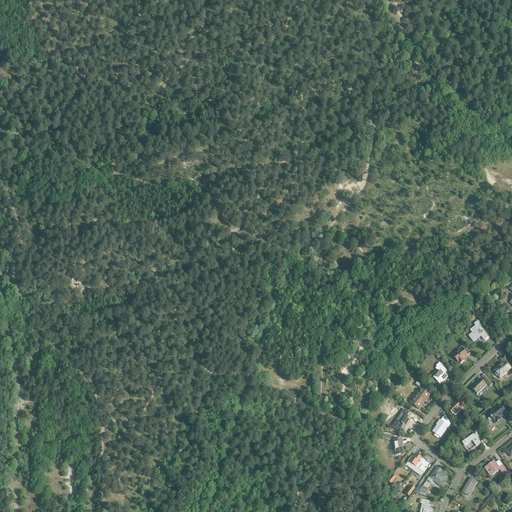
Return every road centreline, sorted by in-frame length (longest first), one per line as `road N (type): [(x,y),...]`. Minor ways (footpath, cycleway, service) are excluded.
road 1 (track): [(11,490),(18,388),(0,259)]
road 2 (residential): [(511,332),(416,436),(462,474)]
road 3 (track): [(373,511),(376,470),(336,408)]
